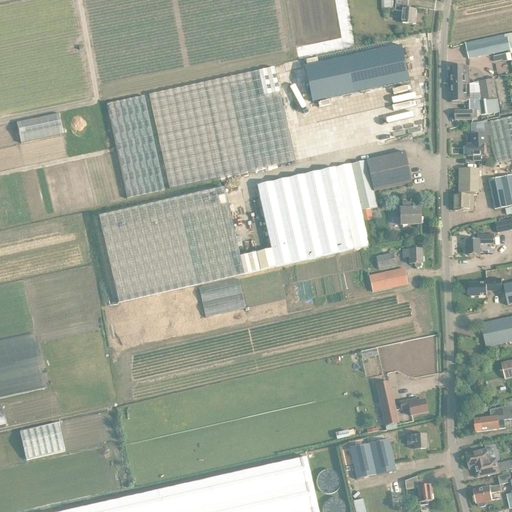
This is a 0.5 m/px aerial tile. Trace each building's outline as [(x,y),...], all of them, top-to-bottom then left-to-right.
[(382,0),(383,9),(394,8),(394,0),(382,0)] [(403,11),(402,23),(415,24),(416,10),(409,9),(409,7),(407,7),(407,0),(395,0),(395,11),(403,11)] [(511,34),(505,36),(505,35),(465,43),(469,59),(510,50),(510,49),(511,48),(511,34)] [(384,78),(408,73),(402,46),(378,51),(384,78)] [(510,53),(493,57),(495,62),(511,58),(510,53)] [(450,67),(451,84),(469,84),(469,66),(450,67)] [(274,67),(148,95),(169,189),(294,161),(275,73),(274,67)] [(497,98),(493,79),(478,81),(469,84),(469,99),(469,110),(477,110),(477,115),(481,115),(499,113),(497,98)] [(469,99),(469,84),(451,84),(451,102),(466,101),(469,99)] [(144,96),(106,104),(115,146),(116,151),(126,199),(164,191),(144,96)] [(469,110),(455,111),(455,120),(472,120),(472,118),(477,118),(477,115),(477,110),(469,110)] [(511,116),(487,122),(490,135),(496,163),(511,159),(511,116)] [(0,147),(20,143),(16,122),(0,125),(0,147)] [(486,142),(485,135),(490,135),(487,122),(475,123),(475,135),(472,135),(472,136),(475,136),(475,144),(467,144),(467,156),(485,156),(484,144),(483,144),(482,142),(486,142)] [(310,142),(312,155),(337,150),(334,137),(310,142)] [(0,170),(24,165),(20,143),(0,147),(0,170)] [(366,161),(350,164),(361,211),(369,209),(377,207),(373,192),(411,183),(404,152),(366,160),(366,161)] [(350,164),(256,186),(271,249),(275,267),(369,245),(363,222),(361,211),(350,164)] [(479,193),(479,169),(459,168),(459,192),(479,193)] [(511,174),(488,180),(494,209),(511,205),(511,174)] [(224,187),(98,216),(118,303),(236,276),(244,274),(239,256),(224,187)] [(454,194),(454,211),(473,211),(473,195),(454,194)] [(410,203),(402,203),(402,209),(401,209),(401,217),(399,217),(399,218),(391,218),(391,225),(400,225),(421,225),(420,214),(417,214),(417,208),(410,208),(410,203)] [(369,209),(361,211),(363,222),(371,220),(369,209)] [(497,233),(511,229),(511,219),(495,223),(497,233)] [(477,235),(477,240),(467,240),(468,255),(480,255),(479,244),(494,243),(494,235),(477,235)] [(271,249),(239,256),(244,274),(275,267),(271,249)] [(414,264),(414,266),(416,268),(419,267),(420,266),(420,263),(422,263),(421,249),(402,250),(403,258),(409,257),(409,264),(414,264)] [(379,269),(395,265),(392,253),(376,257),(379,269)] [(372,292),(407,284),(404,268),(368,276),(372,292)] [(469,297),(486,296),(486,291),(501,291),(501,269),(485,271),(486,280),(485,280),(485,283),(469,283),(469,297)] [(277,270),(237,279),(244,308),(284,300),(277,270)] [(485,347),(511,341),(511,316),(481,324),(485,347)] [(505,379),(511,377),(511,362),(502,364),(505,379)] [(426,412),(424,400),(416,402),(416,399),(393,404),(388,382),(376,384),(385,426),(396,423),(397,423),(395,411),(408,408),(410,416),(426,412)] [(476,432),(492,430),(505,428),(504,420),(511,419),(511,406),(502,407),(489,410),(491,417),(475,419),(476,432)] [(19,431),(0,435),(0,464),(25,459),(19,431)] [(356,480),(357,480),(395,471),(389,442),(396,440),(395,433),(387,435),(388,439),(349,448),(356,480)] [(413,449),(426,448),(425,434),(406,436),(407,445),(413,445),(413,449)] [(495,458),(495,459),(488,461),(486,449),(466,454),(469,469),(475,468),(477,478),(499,473),(495,458)] [(318,511),(306,457),(61,511),(318,511)] [(338,481),(337,477),(335,474),(332,471),(329,470),(325,471),(323,471),(321,473),(319,474),(318,476),(317,478),(317,480),(318,484),(319,487),(323,490),(325,491),(327,491),(330,491),(334,489),(335,487),(337,486),(337,483),(338,481)] [(498,476),(499,485),(500,485),(511,482),(510,474),(498,476)] [(417,488),(419,503),(419,506),(428,505),(427,502),(431,501),(429,485),(417,486),(416,477),(404,481),(405,490),(417,488)] [(392,503),(406,501),(404,481),(389,483),(392,503)] [(479,507),(480,507),(484,507),(485,506),(485,504),(485,501),(492,500),(490,493),(501,491),(500,485),(499,485),(500,485),(489,487),(482,488),(482,489),(473,491),(475,503),(477,503),(478,506),(479,507)] [(342,508),(342,504),(340,501),(337,499),(334,499),(331,499),(327,501),(326,502),(325,504),(324,507),(325,511),(341,511),(342,510),(342,508)]
